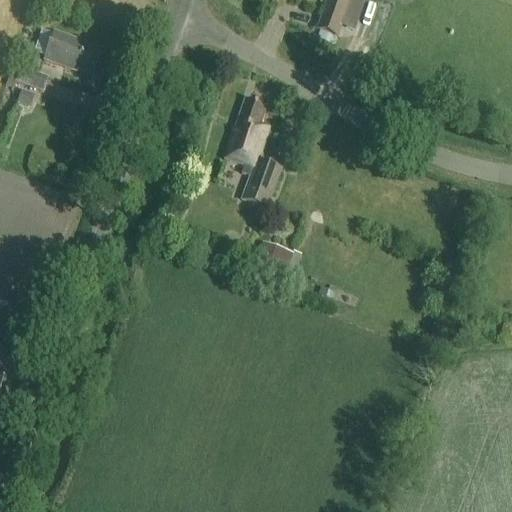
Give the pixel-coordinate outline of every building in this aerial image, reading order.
[(326,0),(315,32),(337,40),(351,0),(349,0),(326,0)] [(91,78),(100,55),(82,48),(83,45),(53,34),(43,62),(74,74),(75,72),(91,78)] [(14,84),(42,94),(48,79),(20,69),(14,84)] [(281,172),(255,163),(266,130),(258,127),(264,110),(244,103),(234,132),(232,132),(222,161),(246,169),(243,176),(249,178),(240,203),(267,212),(281,172)] [(283,282),(292,256),(262,245),(252,271),(283,282)]
